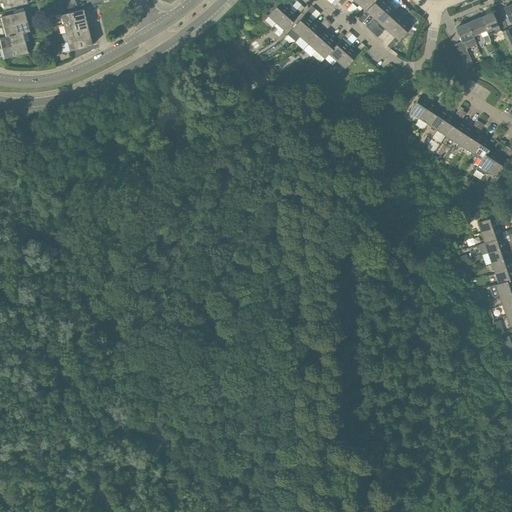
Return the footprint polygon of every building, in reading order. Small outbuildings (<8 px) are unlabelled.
[(3,10),(28,3),(27,0),(1,0),(4,9),(3,9),(3,10)] [(355,0),(354,1),(363,9),(370,0),(355,0)] [(376,0),(366,11),(374,19),(387,5),(381,0),(376,0)] [(268,16),(276,23),(289,9),(280,2),(268,16)] [(299,14),(305,8),(301,5),(296,11),(299,14)] [(374,19),(382,26),(395,12),(387,5),(374,19)] [(310,16),(316,10),(312,7),(307,13),(310,16)] [(355,17),(360,11),(357,8),(351,14),(355,17)] [(63,24),(86,18),(84,9),(61,15),(63,24)] [(289,9),(276,23),(285,31),(297,17),(289,9)] [(4,27),(27,21),(25,11),(14,14),(1,17),(4,27)] [(382,26),(391,34),(403,20),(395,12),(382,26)] [(500,31),(498,27),(492,13),(481,18),(488,36),(495,33),(500,31)] [(358,20),(362,23),(367,17),(364,14),(358,20)] [(292,29),(300,37),(313,23),(304,15),(292,29)] [(63,24),(65,33),(88,27),(86,18),(63,24)] [(320,25),(323,28),(329,21),(325,18),(320,25)] [(488,36),(481,18),(468,23),(473,37),(480,34),(482,38),(483,37),(486,44),(491,41),(488,36)] [(403,20),(391,34),(399,41),(411,27),(403,20)] [(4,27),(6,37),(27,31),(30,31),(27,21),(4,27)] [(329,21),(323,28),(326,30),(332,24),(329,21)] [(300,37),(308,44),(321,30),(313,23),(300,37)] [(473,37),(468,23),(455,29),(461,42),(454,45),(463,62),(470,59),(466,49),(476,45),(473,37)] [(371,32),(374,35),(380,29),(377,26),(371,32)] [(68,42),(91,36),(88,27),(65,33),(68,42)] [(380,29),(374,35),(378,38),(383,31),(380,29)] [(509,50),(511,48),(511,39),(508,29),(502,32),(509,50)] [(308,44),(316,51),(329,37),(321,30),(308,44)] [(0,41),(2,49),(23,43),(30,41),(27,31),(6,37),(0,38),(0,41)] [(344,36),(345,36),(343,38),(346,40),(352,34),(349,31),(344,36)] [(345,36),(344,36),(341,33),(336,39),(339,42),(341,40),(343,38),(345,36)] [(91,36),(68,42),(70,51),(93,45),(91,36)] [(324,59),(328,54),(337,44),(336,44),(329,37),(316,51),(324,59)] [(339,42),(336,44),(337,44),(328,54),(329,55),(336,61),(349,47),(341,40),(339,42)] [(393,40),(387,46),(391,49),(396,43),(393,40)] [(23,43),(2,49),(5,59),(25,53),(23,43)] [(365,46),(362,43),(356,49),(359,52),(365,46)] [(345,69),(351,62),(357,55),(349,47),(336,61),(345,69)] [(258,56),(259,59),(262,64),(267,61),(264,56),(263,56),(262,54),(258,56)] [(304,66),(298,60),(292,65),(297,71),(304,66)] [(268,70),(271,75),(277,71),(274,66),(268,70)] [(258,69),(244,77),(251,90),(265,81),(258,69)] [(425,96),(430,89),(426,87),(422,94),(425,96)] [(409,112),(419,119),(429,103),(420,96),(409,112)] [(440,106),(441,104),(444,99),(441,96),(436,103),(440,106)] [(445,97),(444,99),(441,104),(445,107),(449,100),(445,97)] [(419,119),(428,125),(438,109),(429,103),(419,119)] [(455,114),(459,116),(463,111),(464,109),(460,107),(455,114)] [(428,125),(437,130),(447,115),(438,109),(428,125)] [(463,111),(459,116),(458,118),(462,120),(466,113),(463,111)] [(437,130),(446,136),(456,120),(447,115),(437,130)] [(446,136),(455,142),(465,126),(456,120),(446,136)] [(472,127),(476,130),(481,123),(477,120),(472,127)] [(481,123),(476,130),(480,132),(484,125),(481,123)] [(455,142),(464,148),(474,132),(465,126),(455,142)] [(464,148),(473,154),(483,138),(474,132),(464,148)] [(494,142),(496,140),(499,135),(495,132),(490,139),(494,142)] [(489,149),(491,147),(493,145),(492,144),(483,138),(473,154),(481,160),(482,160),(489,149)] [(442,145),(439,153),(446,156),(449,148),(442,145)] [(484,174),(485,175),(488,171),(498,155),(489,149),(482,160),(481,160),(475,169),(476,169),(476,170),(483,175),(484,174)] [(498,155),(488,171),(497,177),(507,161),(498,155)] [(481,234),(499,228),(495,216),(477,222),(481,234)] [(484,243),(484,244),(502,237),(499,228),(481,234),(484,243)] [(482,256),(487,254),(505,248),(502,237),(484,244),(484,243),(478,245),(482,256)] [(487,254),(491,264),(509,258),(505,248),(487,254)] [(494,274),(511,268),(511,266),(509,258),(491,264),(494,274)] [(498,284),(511,279),(511,268),(494,274),(498,284)] [(495,285),(498,295),(511,290),(511,279),(498,284),(495,285)] [(502,306),(511,302),(511,290),(498,295),(502,306)] [(505,316),(511,313),(511,302),(502,306),(505,316)] [(511,344),(509,336),(502,339),(506,348),(511,345),(511,344)]
